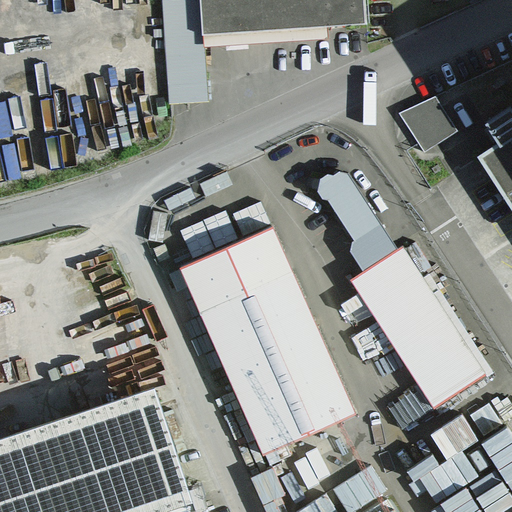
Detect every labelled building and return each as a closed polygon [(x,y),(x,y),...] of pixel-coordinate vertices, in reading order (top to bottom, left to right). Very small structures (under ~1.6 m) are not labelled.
[(206,44),(202,0),(160,0),(168,101),(210,99),(206,44)] [(367,0),(202,0),(206,44),(328,35),(328,25),(370,22),(367,0)] [(437,96),(399,113),(431,158),(464,137),(437,96)] [(118,102),(0,126),(0,184),(129,157),(118,102)] [(511,114),(507,107),(482,124),(498,143),(476,156),(511,210),(511,114)] [(330,199),(358,242),(385,224),(352,172),(340,170),(334,173),(330,172),(322,177),(319,190),(324,199),(330,199)] [(273,229),(181,272),(266,450),(358,407),(273,229)] [(490,371),(405,244),(353,279),(438,406),(490,371)] [(160,388),(0,442),(0,511),(198,511),(193,497),(198,493),(160,388)]
